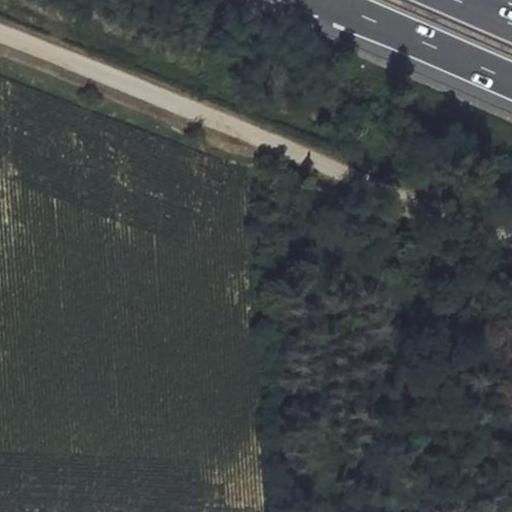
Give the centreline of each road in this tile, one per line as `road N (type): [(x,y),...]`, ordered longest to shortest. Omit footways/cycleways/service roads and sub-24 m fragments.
road 1 (track): [(511,238),(0,33)]
road 2 (trunk): [(324,0),(511,80)]
